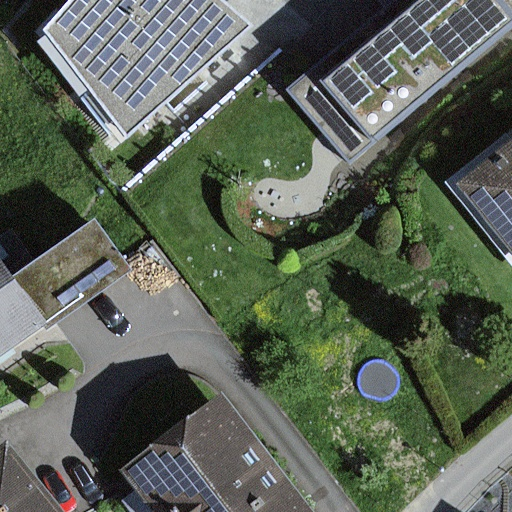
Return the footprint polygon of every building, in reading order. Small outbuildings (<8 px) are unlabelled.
[(223,0),(72,0),(45,31),(126,138),(254,28),(223,0)] [(338,47),(286,90),(350,166),(511,30),(511,12),(501,0),(396,0),(384,11),(394,24),(350,61),(338,47)] [(511,141),(457,185),(511,252),(511,141)] [(15,275),(0,254),(0,357),(44,326),(47,331),(133,270),(96,218),(15,275)] [(314,511),(225,394),(122,471),(137,490),(121,502),(128,511),(314,511)] [(0,511),(64,511),(8,442),(0,448),(0,511)]
